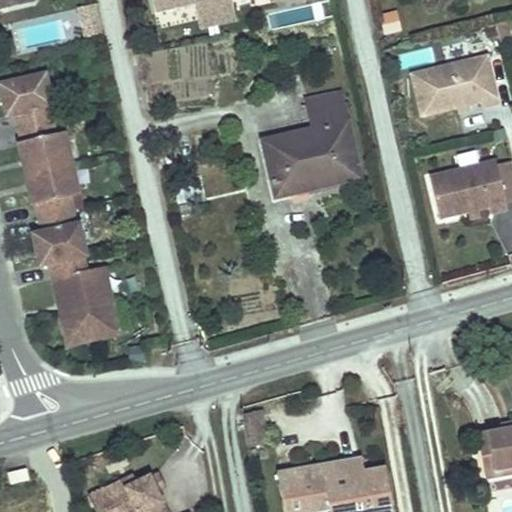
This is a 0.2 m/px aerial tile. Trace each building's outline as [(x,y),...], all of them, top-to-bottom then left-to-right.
[(0,0),(0,8),(25,3),(24,0),(0,0)] [(153,0),(157,15),(196,6),(201,29),(237,21),(232,0),(153,0)] [(326,0),(289,0),(292,12),(327,4),(326,0)] [(96,4),(78,8),(85,38),(103,34),(96,4)] [(403,28),(399,8),(382,12),(387,32),(403,28)] [(511,33),(509,22),(497,25),(501,41),(511,38),(511,33)] [(499,104),(489,56),(413,73),(422,114),(458,106),(469,104),(481,102),(482,107),(499,104)] [(47,77),(3,87),(9,117),(19,115),(26,145),(23,146),(36,205),(40,204),(47,235),(38,237),(44,267),(54,264),(62,296),(70,294),(73,309),(65,311),(73,345),(116,335),(108,299),(115,297),(114,293),(109,274),(108,269),(90,274),(86,257),(89,256),(88,251),(83,232),(82,226),(79,227),(71,197),(81,195),(67,136),(58,138),(50,108),(54,107),(47,77)] [(340,95),(305,102),(312,132),(264,144),(277,199),(361,181),(340,95)] [(506,208),(496,161),(429,177),(439,218),(468,211),(477,209),(489,207),(490,212),(506,208)] [(242,417),(248,450),(268,446),(262,414),(242,417)] [(477,456),(488,454),(490,467),(511,463),(511,428),(498,431),(474,434),(477,456)] [(488,454),(477,456),(479,472),(511,467),(511,463),(490,467),(488,454)] [(363,456),(340,460),(342,474),(366,470),(363,456)] [(340,460),(278,472),(285,511),(310,511),(307,494),(321,492),(326,511),(393,511),(386,466),(366,470),(342,474),(340,460)] [(169,500),(162,487),(156,490),(162,503),(169,500)] [(156,490),(155,488),(140,495),(136,488),(93,509),(93,511),(166,511),(162,503),(156,490)] [(321,492),(307,494),(310,511),(321,511),(326,511),(321,492)]
